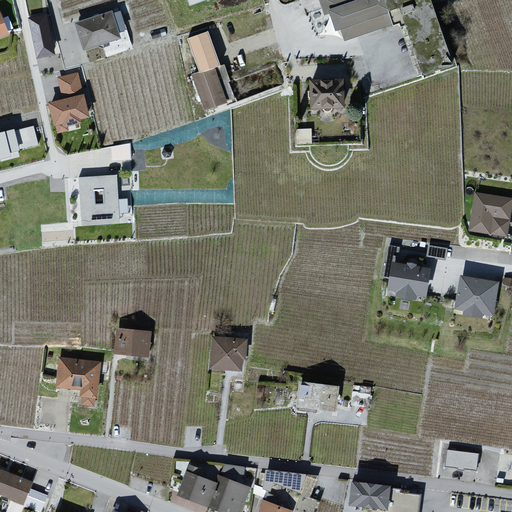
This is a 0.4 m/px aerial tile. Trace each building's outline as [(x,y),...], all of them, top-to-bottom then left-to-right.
[(404,25),(422,78),(455,68),(430,0),(319,0),(326,20),(330,19),(335,33),(341,35),(345,42),(404,25)] [(27,19),(38,60),(57,55),(46,15),(27,19)] [(113,15),(75,26),(83,54),(121,43),(113,15)] [(0,16),(0,41),(11,38),(1,16),(0,16)] [(208,36),(189,43),(201,75),(214,71),(220,68),(208,36)] [(227,104),(214,71),(201,75),(193,78),(206,114),(227,104)] [(53,105),(60,133),(90,126),(78,74),(59,78),(65,102),(53,105)] [(344,82),(311,83),(311,110),(345,109),(344,82)] [(32,130),(0,137),(0,156),(36,148),(32,130)] [(312,144),(312,130),(296,131),(297,145),(312,144)] [(113,159),(132,158),(131,143),(112,144),(113,159)] [(116,175),(77,178),(82,225),(121,221),(116,175)] [(511,202),(476,196),(470,231),(506,236),(511,202)] [(435,271),(393,265),(389,294),(431,300),(435,271)] [(500,284),(463,278),(457,311),(494,318),(500,284)] [(151,335),(118,331),(115,355),(148,359),(151,335)] [(246,342),(213,338),(209,371),(243,374),(246,342)] [(101,364),(59,359),(56,390),(82,392),(81,407),(96,409),(101,364)] [(374,391),(300,383),(297,410),(338,415),(340,400),(351,402),(350,409),(371,411),(374,391)] [(478,456),(446,451),(444,468),(476,473),(478,456)] [(305,473),(266,469),(264,485),(268,487),(273,481),(299,490),(305,473)] [(222,511),(242,511),(252,489),(222,477),(219,483),(187,471),(178,494),(222,511)] [(33,485),(0,473),(0,497),(25,507),(33,485)] [(393,488),(353,484),(351,507),(370,509),(369,511),(418,511),(420,497),(392,494),(393,488)] [(292,511),(264,501),(260,511),(292,511)]
